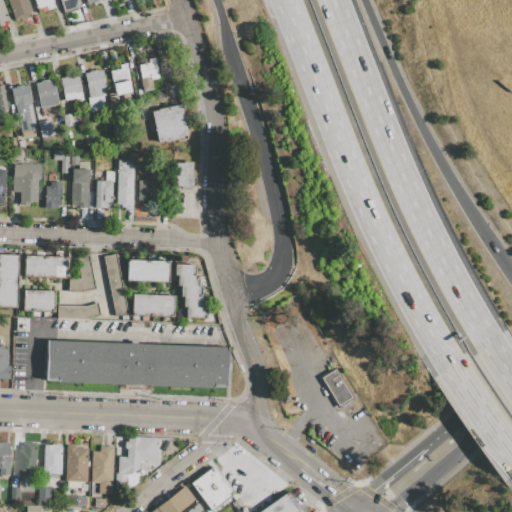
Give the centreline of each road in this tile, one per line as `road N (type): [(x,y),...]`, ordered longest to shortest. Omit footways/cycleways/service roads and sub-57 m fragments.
road 1 (motorway): [(282,0),(365,207),(445,359)]
road 2 (motorway): [(489,343),(406,186),(331,0)]
road 3 (motorway): [(508,268),(424,134),(363,0)]
road 4 (tertiary): [(178,0),(208,92),(211,216),(227,295)]
road 5 (tertiary): [(0,409),(239,420)]
road 6 (residential): [(0,230),(214,243)]
road 7 (residential): [(0,56),(185,19)]
road 8 (motorway): [(262,153),(280,263),(269,281),(227,295)]
road 9 (tertiary): [(371,511),(393,507),(495,424)]
road 10 (residential): [(120,511),(239,420)]
road 11 (tertiary): [(461,417),(376,486),(360,511)]
road 12 (tertiary): [(227,295),(257,378),(255,400),(239,420)]
road 13 (motorway): [(226,30),(262,153)]
